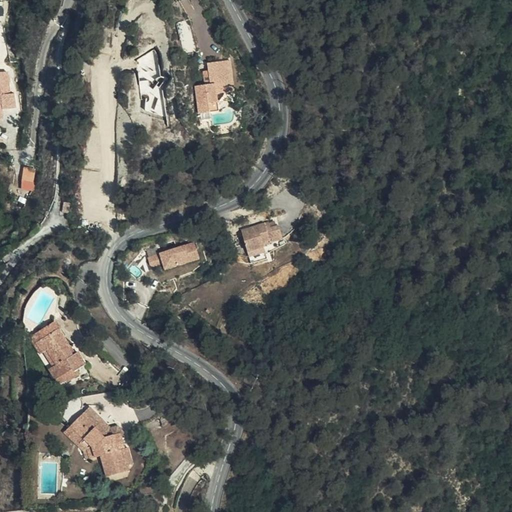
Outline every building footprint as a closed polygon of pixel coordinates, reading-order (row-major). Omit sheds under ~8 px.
[(199,52),(189,19),(175,23),(184,56),(199,52)] [(231,92),(227,61),(207,64),(208,71),(208,77),(203,77),(204,85),(195,86),(199,114),(209,113),(211,113),(210,104),(218,103),(216,94),(231,92)] [(0,110),(7,111),(7,114),(22,113),(21,97),(15,97),(13,77),(0,77),(0,110)] [(219,112),(218,103),(210,104),(211,113),(219,112)] [(34,187),(34,172),(24,173),(24,187),(34,187)] [(239,232),(244,253),(260,249),(260,246),(279,240),(275,228),(267,230),(265,224),(239,232)] [(203,238),(201,234),(189,240),(193,247),(205,241),(203,238)] [(150,265),(162,264),(160,248),(148,249),(150,265)] [(260,249),(244,253),(245,257),(262,254),(260,249)] [(262,254),(245,257),(248,265),(263,261),(262,254)] [(37,342),(44,353),(49,350),(57,364),(49,368),(59,385),(65,380),(66,382),(80,374),(78,370),(86,365),(78,352),(74,354),(72,356),(67,348),(70,347),(55,322),(39,332),(43,339),(37,342)] [(41,355),(44,353),(37,342),(43,339),(39,332),(30,338),(41,355)] [(80,396),(70,398),(63,404),(59,412),(71,425),(83,414),(80,396)] [(91,407),(85,412),(108,436),(120,434),(121,437),(125,433),(118,426),(110,428),(91,407)] [(83,414),(71,425),(84,439),(80,442),(88,451),(91,459),(101,456),(107,476),(129,471),(128,465),(132,465),(128,448),(124,449),(121,437),(120,434),(108,436),(85,412),(83,414)] [(84,439),(71,425),(65,432),(85,453),(87,460),(91,459),(88,451),(80,442),(84,439)]
